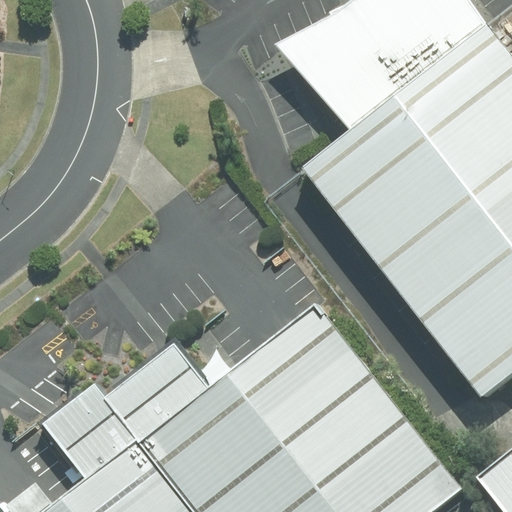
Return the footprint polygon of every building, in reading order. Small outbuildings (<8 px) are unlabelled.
[(364,0),(359,4),(347,13),(299,50),(315,71),(309,76),(356,137),(312,171),(489,397),(511,378),(511,49),(496,28),(474,0),(364,0)] [(282,46),(309,76),(315,71),(299,50),(347,13),(282,46)] [(216,391),(179,344),(169,353),(110,399),(144,441),(146,444),(199,511),(436,511),(465,489),(322,308),(216,391)] [(53,511),(199,511),(146,444),(144,441),(110,399),(99,385),(59,416),(49,424),(94,480),(60,506),(53,511)] [(511,511),(511,459),(486,479),(511,511)] [(11,506),(15,511),(53,511),(60,506),(42,482),(11,506)]
